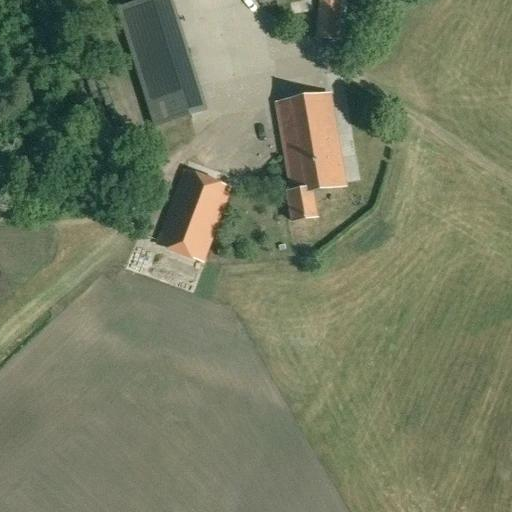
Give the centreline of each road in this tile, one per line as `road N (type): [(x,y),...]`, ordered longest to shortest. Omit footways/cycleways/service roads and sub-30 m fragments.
road 1 (track): [(334,66),(511,182)]
road 2 (unclassified): [(232,0),(334,66)]
